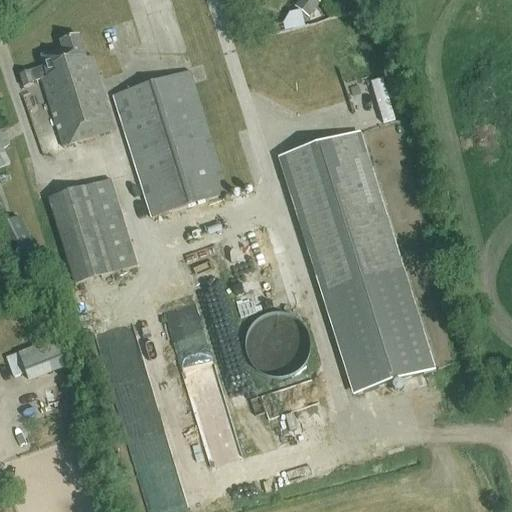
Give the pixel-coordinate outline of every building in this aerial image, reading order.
[(316,0),(300,0),(295,8),(310,18),(321,3),(316,0)] [(64,148),(116,132),(92,57),(85,59),(78,37),(60,42),(63,51),(42,58),(45,68),(21,75),(24,87),(45,81),(47,87),(45,87),(64,148)] [(191,73),(113,97),(151,220),(230,195),(191,73)] [(0,168),(10,165),(4,150),(10,145),(0,133),(0,168)] [(353,398),(436,372),(361,133),(278,159),(353,398)] [(75,286),(138,267),(112,180),(48,200),(75,286)] [(39,256),(19,218),(0,228),(0,243),(14,269),(39,256)] [(28,296),(33,311),(47,306),(41,291),(28,296)] [(73,333),(14,355),(22,378),(64,362),(65,364),(83,358),(73,333)] [(177,511),(184,510),(170,461),(143,469),(155,511),(177,511)]
